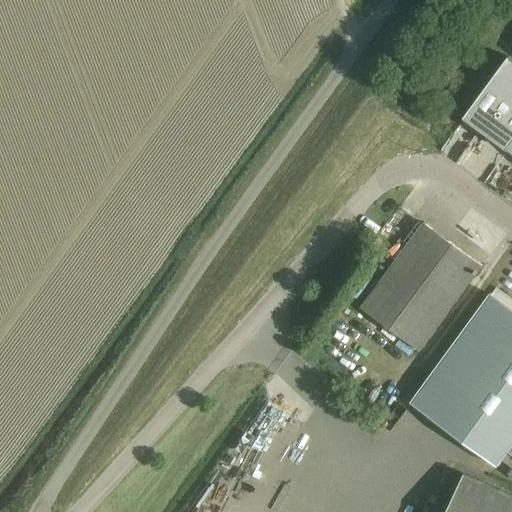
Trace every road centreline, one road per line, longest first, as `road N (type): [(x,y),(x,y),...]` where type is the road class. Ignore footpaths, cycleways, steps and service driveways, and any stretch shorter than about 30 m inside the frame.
road 1 (unclassified): [(39,511),(387,0)]
road 2 (residential): [(511,222),(445,173),(409,172),(382,183),(250,341),(78,511)]
